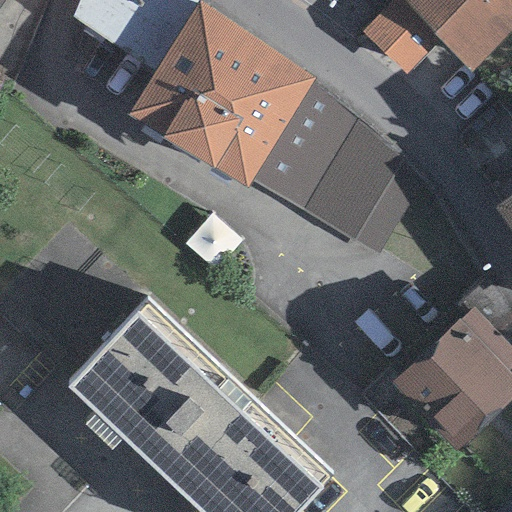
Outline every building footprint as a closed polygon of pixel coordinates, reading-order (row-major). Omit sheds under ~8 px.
[(157,75),(201,6),(192,0),(80,0),(72,19),(157,75)] [(511,31),(511,0),(396,0),(362,35),(405,77),(439,42),(471,74),(511,31)] [(317,81),(201,6),(157,75),(128,120),(244,194),(253,183),(317,81)] [(420,186),(317,81),(253,183),(377,256),(420,186)] [(511,201),(494,214),(511,238),(511,201)] [(279,511),(330,460),(145,284),(69,364),(224,511),(279,511)] [(511,352),(471,312),(393,389),(457,454),(511,400),(511,380),(505,374),(511,366),(511,352)]
